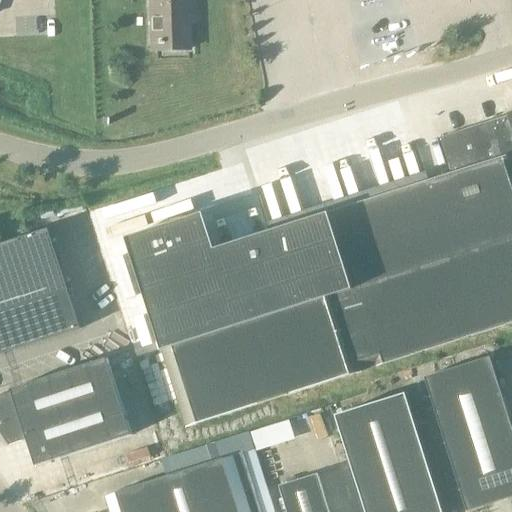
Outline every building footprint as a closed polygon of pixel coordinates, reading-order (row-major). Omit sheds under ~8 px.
[(149,0),(150,50),(188,49),(187,24),(192,24),(191,0),(149,0)] [(203,215),(125,239),(161,352),(186,429),(361,373),(360,369),(375,364),(376,368),(511,324),(511,113),(509,115),(509,117),(440,139),(452,176),(429,183),(427,177),(346,203),(347,209),(327,215),(328,216),(214,251),(203,215)] [(0,355),(80,330),(47,230),(0,245),(0,355)] [(511,427),(489,356),(424,378),(467,511),(511,497),(511,427)] [(0,397),(0,432),(9,446),(26,441),(35,468),(131,437),(106,359),(10,391),(11,394),(0,397)] [(442,511),(405,394),(335,416),(365,511),(442,511)] [(261,511),(243,453),(105,497),(109,511),(261,511)] [(286,511),(329,511),(318,475),(279,487),(286,511)]
